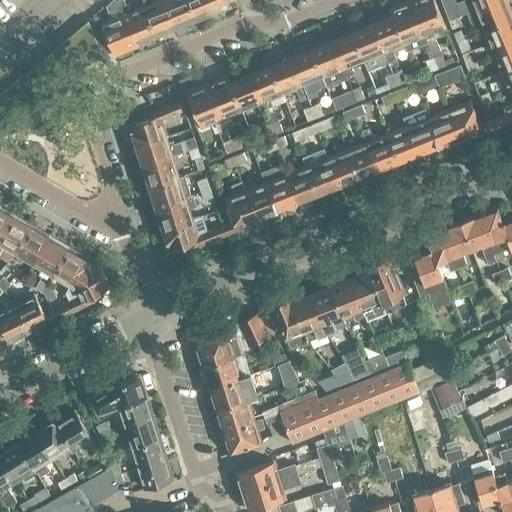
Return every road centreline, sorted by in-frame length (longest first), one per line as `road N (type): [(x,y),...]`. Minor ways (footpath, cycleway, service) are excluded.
road 1 (residential): [(123,230),(85,114),(87,95),(101,80),(244,23),(288,20),(339,0)]
road 2 (tertiary): [(145,317),(511,171)]
road 3 (residential): [(226,511),(191,464),(145,317)]
road 4 (tertiary): [(0,398),(145,317)]
road 5 (residential): [(123,230),(0,158)]
